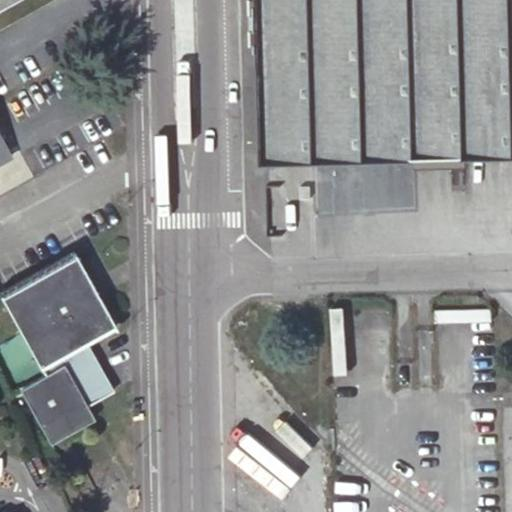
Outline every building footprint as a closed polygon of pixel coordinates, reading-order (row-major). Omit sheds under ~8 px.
[(0,0),(0,12),(20,0),(0,0)] [(261,48),(264,164),(313,163),(416,160),(511,158),(511,0),(259,0),(260,0),(247,1),(247,16),(255,16),(255,33),(247,33),(248,48),(261,48)] [(0,129),(0,164),(15,157),(0,129)] [(44,373),(17,388),(41,430),(83,406),(109,392),(84,346),(114,329),(72,255),(0,296),(44,373)] [(83,406),(41,430),(49,444),(91,420),(83,406)]
